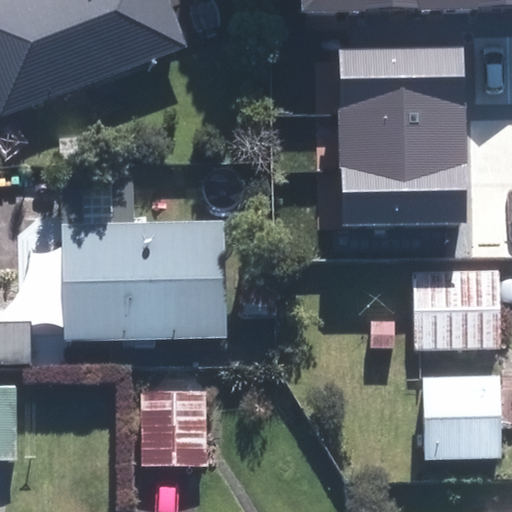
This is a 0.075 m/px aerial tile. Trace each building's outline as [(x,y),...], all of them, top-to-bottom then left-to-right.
[(0,0),(0,123),(173,58),(150,0),(0,0)] [(511,0),(303,0),(303,12),(511,7),(511,0)] [(470,223),(465,33),(341,37),(346,226),(470,223)] [(66,225),(67,336),(222,334),(220,223),(66,225)] [(415,272),(417,349),(500,347),(498,270),(415,272)] [(499,379),(425,381),(427,459),(501,457),(499,379)] [(145,387),(142,460),(216,463),(219,390),(145,387)] [(0,388),(0,458),(15,459),(14,388),(0,388)]
